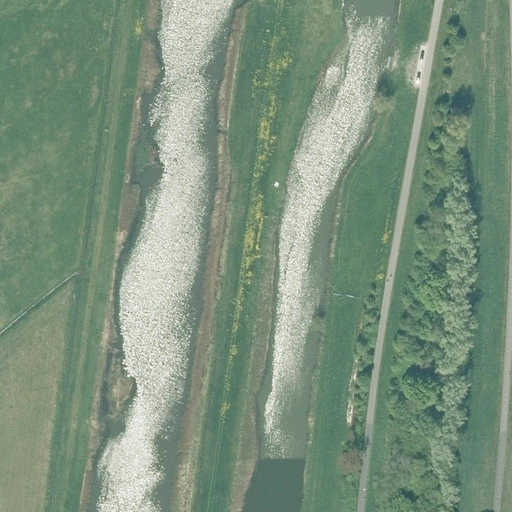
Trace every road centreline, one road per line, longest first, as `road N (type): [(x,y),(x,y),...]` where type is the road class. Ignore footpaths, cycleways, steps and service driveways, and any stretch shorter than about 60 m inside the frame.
road 1 (unclassified): [(360,511),(383,316),(439,0)]
road 2 (track): [(135,0),(66,511)]
